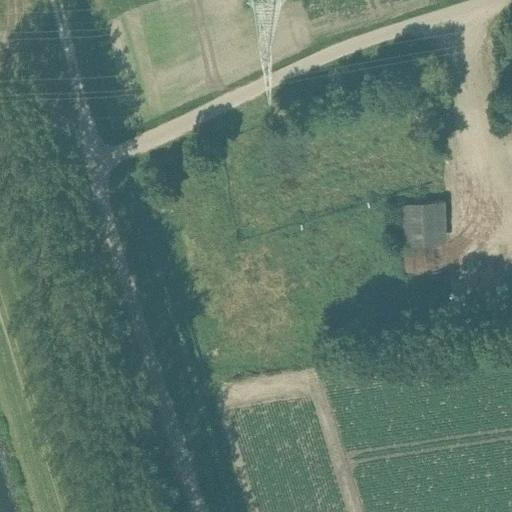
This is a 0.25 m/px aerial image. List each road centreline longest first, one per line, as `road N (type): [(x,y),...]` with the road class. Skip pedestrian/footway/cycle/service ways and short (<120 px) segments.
road 1 (unclassified): [(201,511),(95,161),(376,33),(484,0)]
road 2 (track): [(0,275),(73,511)]
road 3 (track): [(95,161),(55,0)]
